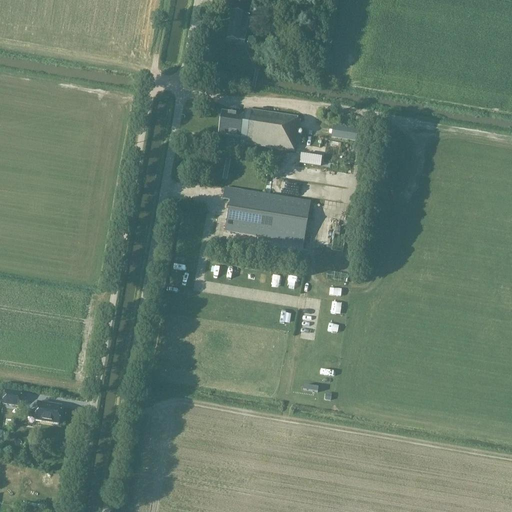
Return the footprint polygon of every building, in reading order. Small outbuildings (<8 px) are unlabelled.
[(251,5),(249,13),(265,15),(266,8),(251,5)] [(279,10),(278,17),(291,19),(292,12),(279,10)] [(243,14),(231,12),(227,39),(238,40),(244,41),(249,15),(243,14)] [(219,135),(240,139),(239,144),(294,152),(298,129),(296,128),(297,118),(244,110),(244,116),(222,113),(219,135)] [(355,142),(356,136),(357,130),(332,126),(330,138),(355,142)] [(355,152),(356,146),(334,142),(333,148),(355,152)] [(317,167),(319,158),(301,155),(300,165),(317,167)] [(305,233),(306,223),(309,202),(224,188),(222,200),(229,201),(227,220),(225,232),(303,245),(305,233)] [(4,391),(1,404),(20,407),(22,394),(4,391)] [(40,404),(37,420),(59,424),(59,419),(61,407),(40,404)]
